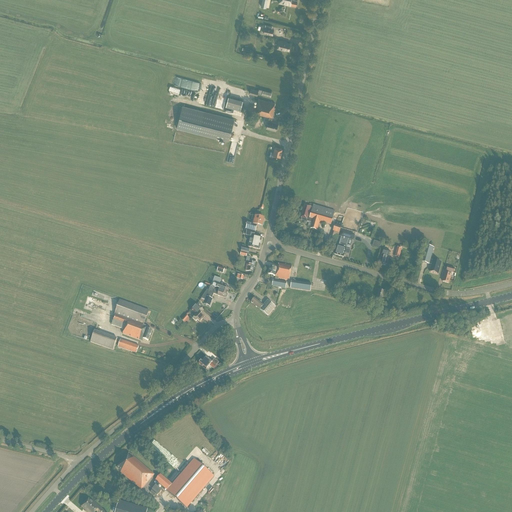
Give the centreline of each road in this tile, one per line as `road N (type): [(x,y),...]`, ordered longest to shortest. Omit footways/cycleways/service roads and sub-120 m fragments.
road 1 (tertiary): [(267,243),(435,291),(511,283)]
road 2 (tertiary): [(267,243),(319,0)]
road 3 (secondary): [(297,349),(511,295)]
road 4 (unclassified): [(90,450),(151,400),(218,324),(236,321)]
